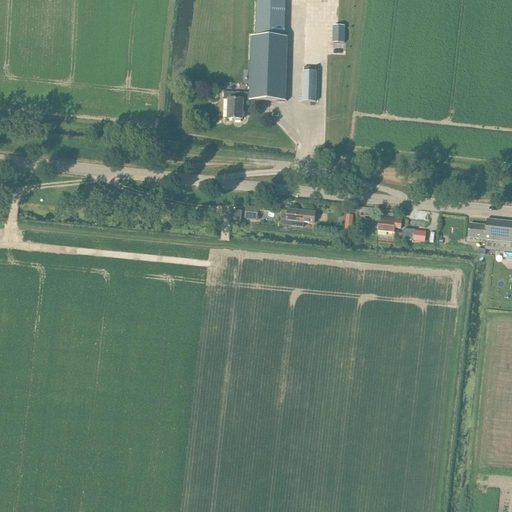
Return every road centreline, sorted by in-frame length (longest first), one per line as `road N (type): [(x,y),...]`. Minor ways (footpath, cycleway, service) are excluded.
road 1 (track): [(0,223),(463,269),(436,511)]
road 2 (tertiary): [(511,212),(0,161)]
road 3 (track): [(8,244),(19,192),(93,180),(103,171),(127,189),(227,210),(224,245)]
road 4 (track): [(172,0),(163,90),(150,112),(156,150),(293,170)]
road 5 (track): [(0,244),(216,264)]
road 6 (track): [(327,174),(511,189)]
road 7 (track): [(0,114),(151,129)]
